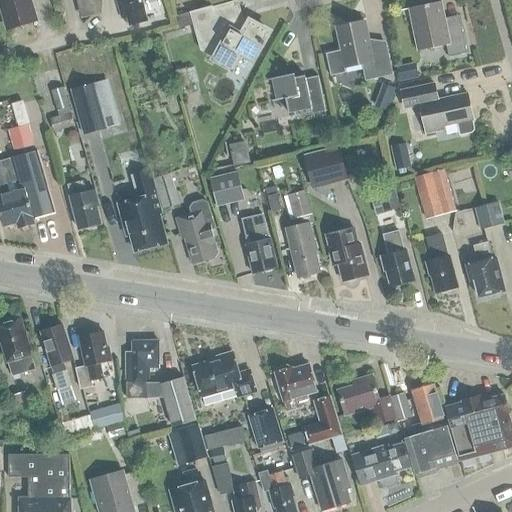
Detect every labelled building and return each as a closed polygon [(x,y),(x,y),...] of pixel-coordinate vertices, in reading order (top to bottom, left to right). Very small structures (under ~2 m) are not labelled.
[(0,0),(0,2),(9,31),(36,22),(29,0),(0,0)] [(121,0),(117,2),(122,20),(127,19),(129,27),(147,22),(141,0),(121,0)] [(446,44),(448,56),(466,53),(460,25),(447,28),(442,1),(408,7),(417,50),(446,44)] [(188,11),(198,48),(213,56),(211,59),(230,69),(238,53),(250,59),(259,42),(261,43),(267,31),(248,21),(245,26),(241,23),(235,4),(213,10),(212,5),(188,11)] [(360,63),(364,79),(391,74),(385,45),(369,48),(363,22),(335,27),(340,50),(325,53),(329,76),(344,73),(343,67),(360,63)] [(415,64),(396,67),(399,82),(418,78),(415,64)] [(292,73),(265,79),(265,80),(271,79),(275,99),(269,100),(270,101),(283,98),(286,114),(308,109),(309,114),(323,111),(316,76),(304,78),(303,75),(293,77),(292,73)] [(109,128),(97,84),(72,91),(84,135),(109,128)] [(474,130),(474,128),(472,120),(474,120),(468,94),(438,100),(434,84),(401,91),(404,105),(419,102),(426,134),(444,130),(443,126),(457,123),(460,135),(471,133),(473,132),(474,130)] [(386,86),(382,97),(390,100),(394,89),(386,86)] [(51,91),(58,112),(69,108),(63,88),(51,91)] [(50,120),(54,132),(75,126),(71,114),(50,120)] [(8,130),(14,152),(34,147),(29,125),(8,130)] [(233,166),(250,164),(246,140),(229,143),(233,166)] [(347,178),(340,149),(305,158),(310,177),(325,173),(328,183),(347,178)] [(37,150),(22,155),(0,160),(0,214),(3,226),(15,224),(21,227),(32,224),(36,219),(54,214),(37,150)] [(410,170),(409,165),(404,162),(395,164),(396,173),(410,170)] [(283,165),(271,169),(275,181),(286,177),(283,165)] [(425,218),(443,213),(444,215),(455,212),(443,170),(432,173),(414,178),(425,218)] [(125,224),(133,252),(164,244),(156,216),(161,214),(149,171),(130,176),(136,200),(116,205),(122,225),(125,224)] [(210,179),(217,207),(245,201),(238,172),(210,179)] [(179,204),(170,174),(153,179),(162,209),(179,204)] [(68,185),(71,196),(69,196),(77,230),(100,224),(96,208),(98,207),(95,191),(85,193),(82,182),(68,185)] [(399,208),(392,184),(377,189),(385,212),(399,208)] [(284,197),(291,220),(312,214),(305,191),(284,197)] [(277,195),(267,197),(271,213),(281,210),(277,195)] [(184,239),(191,264),(215,257),(216,254),(209,230),(213,229),(206,203),(201,200),(191,203),(188,208),(190,214),(175,218),(181,240),(184,239)] [(475,209),(480,231),(505,225),(499,203),(475,209)] [(248,244),(246,244),(247,247),(245,249),(246,254),(249,255),(253,274),(264,271),(266,273),(270,272),(272,269),(276,268),(269,239),(267,239),(262,216),(242,221),(248,244)] [(286,229),(298,278),(319,273),(314,253),(317,253),(314,240),(311,241),(307,224),(286,229)] [(332,265),(335,265),(338,264),(342,282),(368,276),(360,244),(356,245),(352,229),(325,236),(332,265)] [(386,272),(389,288),(413,282),(405,251),(403,251),(399,231),(383,235),(387,256),(380,258),(383,273),(386,272)] [(431,262),(426,263),(429,276),(432,276),(436,293),(457,288),(450,257),(447,257),(442,235),(426,239),(431,262)] [(474,281),(478,297),(503,291),(495,259),(492,259),(488,243),(473,247),(477,263),(467,266),(471,282),(474,281)] [(0,324),(0,340),(11,376),(34,368),(18,319),(0,324)] [(73,361),(62,327),(41,333),(54,374),(66,371),(64,363),(73,361)] [(78,337),(85,367),(76,369),(80,389),(92,387),(90,381),(103,378),(100,364),(111,361),(108,347),(106,348),(102,333),(97,334),(97,331),(89,332),(89,335),(78,337)] [(159,342),(133,343),(133,352),(126,353),(127,399),(148,399),(165,398),(161,383),(148,383),(148,368),(160,368),(159,342)] [(218,357),(218,360),(193,367),(202,397),(235,388),(237,397),(256,392),(249,371),(238,374),(232,353),(218,357)] [(275,373),(287,413),(302,409),(301,404),(308,402),(306,395),(316,392),(308,365),(296,369),(297,371),(291,372),(290,368),(286,366),(282,366),(277,369),(275,373)] [(70,387),(66,371),(53,375),(58,390),(70,387)] [(395,419),(388,397),(378,400),(371,376),(358,380),(359,385),(338,391),(346,416),(371,409),(376,425),(395,419)] [(182,377),(161,383),(165,398),(174,427),(195,421),(182,377)] [(456,462),(433,385),(412,392),(421,424),(412,427),(415,437),(406,440),(415,474),(417,474),(421,477),(431,474),(431,470),(456,462)] [(33,419),(25,392),(12,396),(20,423),(33,419)] [(399,421),(411,417),(405,394),(392,398),(399,421)] [(504,395),(481,402),(479,397),(461,402),(462,405),(445,410),(459,461),(511,447),(511,428),(508,414),(509,414),(504,395)] [(342,436),(331,396),(313,401),(320,424),(304,429),(309,445),(342,436)] [(248,416),(258,449),(283,442),(273,408),(248,416)] [(100,409),(88,412),(89,415),(93,428),(94,430),(105,427),(100,409)] [(209,449),(246,439),(242,424),(205,434),(209,449)] [(387,425),(378,428),(381,438),(390,435),(387,425)] [(178,432),(187,463),(208,457),(199,426),(178,432)] [(388,446),(350,459),(359,486),(380,479),(381,484),(385,486),(392,484),(394,480),(392,475),(396,474),(396,472),(409,468),(401,445),(389,449),(388,446)] [(311,475),(321,510),(351,501),(347,487),(351,486),(343,458),(318,465),(313,449),(294,454),(301,478),(311,475)] [(19,501),(19,511),(70,511),(70,456),(8,457),(8,480),(28,479),(28,501),(19,501)] [(260,507),(255,482),(232,487),(227,464),(212,467),(220,495),(234,492),(236,501),(232,502),(234,511),(255,511),(254,508),(260,507)] [(174,511),(213,511),(209,497),(208,497),(203,482),(201,482),(197,469),(183,473),(187,486),(168,492),(174,511)] [(293,496),(290,484),(286,485),(282,473),(270,476),(268,470),(259,473),(265,492),(268,491),(273,508),(276,508),(277,511),(295,511),(291,497),(293,496)] [(133,511),(130,499),(144,495),(138,473),(124,477),(123,472),(91,481),(99,511),(133,511)]
